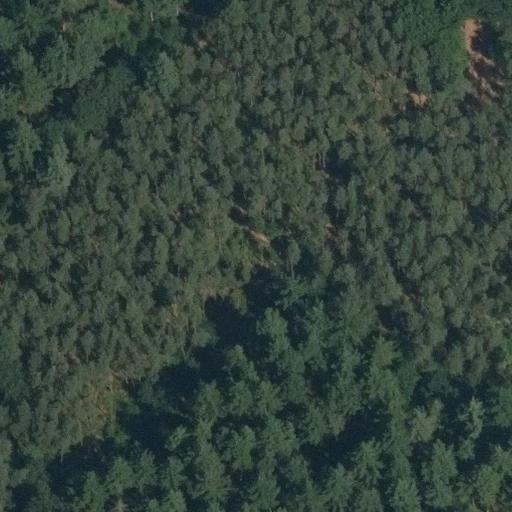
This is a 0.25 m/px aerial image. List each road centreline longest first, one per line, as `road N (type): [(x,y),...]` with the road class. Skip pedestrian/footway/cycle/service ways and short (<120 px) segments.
road 1 (track): [(0,226),(153,89)]
road 2 (track): [(153,89),(253,0)]
